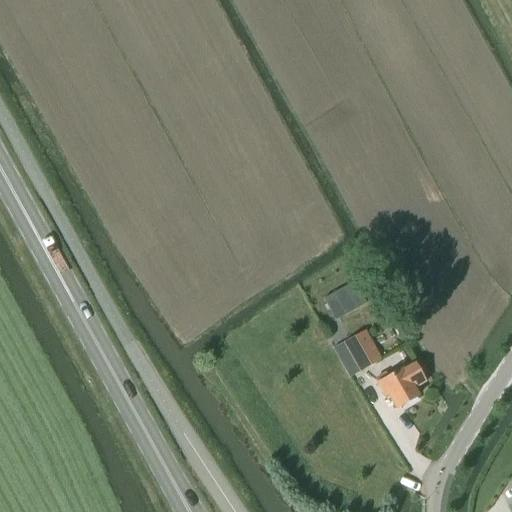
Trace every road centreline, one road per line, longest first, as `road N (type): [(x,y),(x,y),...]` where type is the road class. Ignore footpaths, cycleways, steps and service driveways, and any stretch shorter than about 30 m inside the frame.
road 1 (unclassified): [(233,511),(0,111)]
road 2 (primary): [(190,511),(0,166)]
road 3 (unclassified): [(435,511),(444,472),(511,364)]
